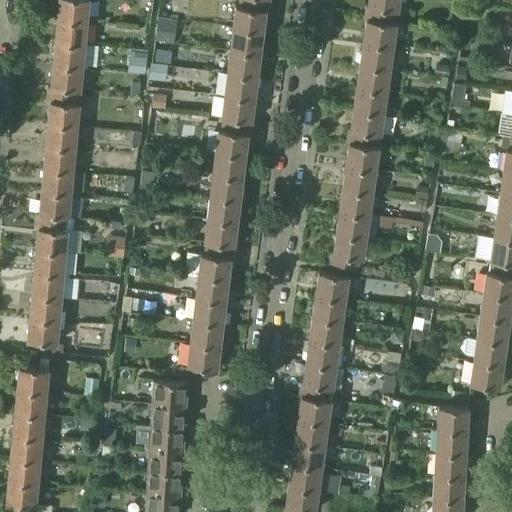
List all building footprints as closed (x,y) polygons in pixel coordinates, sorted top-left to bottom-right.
[(59,0),(58,19),(87,21),(89,0),(59,0)] [(263,28),(266,0),(238,0),(238,3),(234,3),(231,25),(263,28)] [(367,3),(365,16),(394,20),(395,9),(399,9),(400,0),(369,0),(369,4),(367,3)] [(479,16),(481,5),(470,3),(468,14),(479,16)] [(159,15),(156,35),(174,37),(177,18),(159,15)] [(397,20),(394,20),(365,16),(365,17),(367,18),(364,39),(394,44),(397,20)] [(87,21),(58,19),(55,42),(85,44),(87,21)] [(263,28),(231,25),(228,47),(261,51),(263,28)] [(451,37),(452,28),(441,27),(440,36),(451,37)] [(462,45),(470,46),(471,37),(463,36),(462,45)] [(364,39),(360,62),(391,66),(394,44),(364,39)] [(55,42),(53,65),(83,68),(85,44),(55,42)] [(261,51),(228,47),(226,70),(258,74),(261,51)] [(155,60),(169,61),(170,50),(157,48),(155,60)] [(146,51),(131,49),(128,67),(143,69),(146,51)] [(152,62),(150,76),(164,78),(166,64),(152,62)] [(360,62),(357,85),(388,89),(391,66),(360,62)] [(436,62),(435,72),(448,75),(450,64),(436,62)] [(83,68),(53,65),(51,87),(81,90),(83,68)] [(458,65),(455,78),(465,80),(467,66),(458,65)] [(258,74),(226,70),(223,92),(255,96),(258,74)] [(440,74),(439,83),(447,84),(448,75),(440,74)] [(130,93),(140,94),(141,81),(131,80),(130,93)] [(453,81),(450,103),(468,107),(469,99),(463,98),(466,83),(453,81)] [(357,85),(354,106),(385,111),(388,89),(357,85)] [(50,101),(48,123),(78,126),(80,103),(77,103),(78,91),(81,91),(81,90),(51,87),(48,86),(47,101),(50,101)] [(164,107),(166,94),(154,92),(153,106),(164,107)] [(255,96),(223,92),(220,116),(250,120),(252,120),(255,96)] [(382,133),(385,111),(354,106),(351,127),(349,127),(347,140),(376,143),(377,133),(382,133)] [(214,149),(246,153),(250,120),(220,116),(220,117),(222,117),(221,127),(217,127),(214,149)] [(439,120),(430,119),(428,132),(437,133),(439,120)] [(78,126),(48,123),(46,145),(76,148),(78,126)] [(440,125),(436,145),(445,146),(449,126),(440,125)] [(503,134),(501,145),(506,145),(503,167),(511,168),(511,135),(510,135),(503,134)] [(349,141),(346,163),(377,167),(380,144),(376,143),(347,140),(347,141),(349,141)] [(160,151),(161,143),(152,142),(151,150),(160,151)] [(46,145),(44,168),(73,171),(76,148),(46,145)] [(246,153),(214,149),(212,172),(243,175),(246,153)] [(425,154),(424,164),(433,165),(434,155),(425,154)] [(346,163),(343,186),(374,190),(377,167),(346,163)] [(511,191),(511,168),(503,167),(500,190),(511,191)] [(73,171),(44,168),(41,191),(71,194),(73,171)] [(153,182),(155,170),(144,169),(142,181),(153,182)] [(243,175),(212,172),(209,194),(240,198),(243,175)] [(429,186),(417,184),(415,196),(427,198),(429,186)] [(343,186),(340,208),(370,212),(374,190),(343,186)] [(511,191),(500,190),(497,212),(511,214),(511,191)] [(37,213),(37,214),(39,214),(69,217),(71,194),(41,191),(39,213),(37,213)] [(240,198),(209,194),(206,217),(238,221),(240,198)] [(418,198),(417,209),(425,210),(427,199),(418,198)] [(340,208),(337,231),(367,234),(370,212),(340,208)] [(137,223),(149,224),(150,212),(138,211),(137,223)] [(511,237),(511,214),(497,212),(493,235),(511,237)] [(35,227),(38,228),(36,250),(66,252),(68,230),(65,229),(66,218),(69,218),(69,217),(39,214),(37,214),(35,227)] [(391,227),(393,216),(378,214),(376,225),(391,227)] [(206,241),(232,244),(235,244),(238,221),(206,217),(204,240),(206,241)] [(364,257),(367,234),(337,231),(334,251),(332,251),(330,264),(358,268),(359,256),(364,257)] [(429,231),(426,248),(440,250),(441,240),(437,232),(429,231)] [(123,255),(125,236),(110,235),(109,244),(106,244),(105,253),(123,255)] [(490,258),(492,259),(511,261),(511,237),(493,235),(490,258)] [(228,277),(232,244),(206,241),(204,252),(187,250),(185,272),(198,273),(228,277)] [(66,252),(36,250),(34,272),(64,275),(66,252)] [(511,261),(492,259),(490,270),(487,269),(484,291),(511,295),(511,261)] [(390,266),(380,264),(379,271),(389,273),(390,266)] [(130,265),(129,272),(139,273),(140,266),(130,265)] [(319,269),(316,292),(346,297),(349,273),(319,269)] [(64,275),(34,272),(32,295),(62,298),(62,295),(77,297),(79,276),(64,275)] [(228,277),(198,273),(195,296),(225,300),(228,277)] [(435,285),(420,283),(419,291),(433,294),(435,285)] [(511,295),(484,291),(480,313),(510,318),(511,305),(511,295)] [(346,297),(316,292),(313,315),(343,319),(346,297)] [(62,298),(32,295),(30,318),(59,321),(62,298)] [(145,298),(132,296),(131,308),(143,309),(145,298)] [(195,296),(193,319),(223,322),(225,300),(195,296)] [(510,318),(480,313),(477,336),(507,340),(510,318)] [(313,315),(309,338),(340,342),(343,319),(313,315)] [(421,329),(423,316),(414,315),(412,327),(421,329)] [(57,342),(59,321),(30,318),(27,341),(52,344),(51,350),(63,351),(64,343),(57,342)] [(193,319),(190,341),(220,345),(223,322),(193,319)] [(392,328),(391,335),(396,341),(402,342),(404,330),(392,328)] [(413,338),(419,339),(423,336),(424,329),(414,328),(413,338)] [(135,352),(137,338),(126,336),(124,350),(135,352)] [(477,336),(474,359),(504,363),(507,340),(477,336)] [(309,338),(306,359),(336,364),(340,342),(309,338)] [(217,368),(220,345),(190,341),(187,370),(203,372),(203,367),(217,368)] [(387,358),(384,371),(397,373),(399,360),(387,358)] [(333,387),(336,364),(306,359),(303,381),(301,380),(299,393),(328,397),(329,386),(333,387)] [(504,363),(474,359),(469,387),(485,390),(486,384),(500,387),(504,363)] [(19,366),(17,390),(46,392),(49,368),(19,366)] [(386,372),(384,388),(395,389),(397,374),(386,372)] [(99,378),(86,376),(84,393),(96,395),(99,378)] [(154,378),(152,402),(186,404),(187,380),(154,378)] [(453,396),(467,398),(469,391),(455,389),(453,396)] [(17,390),(15,413),(44,415),(46,392),(17,390)] [(301,394),(298,417),(328,421),(332,398),(328,397),(299,393),(299,394),(301,394)] [(391,411),(402,412),(404,400),(393,398),(391,411)] [(186,404),(152,402),(151,424),(185,426),(186,404)] [(438,403),(437,427),(467,429),(468,405),(438,403)] [(94,410),(81,409),(81,417),(93,418),(94,410)] [(44,415),(15,413),(13,436),(42,438),(44,415)] [(81,417),(80,427),(90,428),(91,418),(81,417)] [(328,421),(298,417),(295,439),(325,443),(328,421)] [(184,448),(185,426),(151,424),(137,423),(136,440),(145,441),(145,446),(150,446),(184,448)] [(437,427),(435,450),(466,451),(467,429),(437,427)] [(13,436),(11,459),(40,461),(42,438),(13,436)] [(295,439),(292,462),(322,466),(323,457),(325,443),(295,439)] [(111,459),(113,445),(103,444),(101,457),(111,459)] [(184,448),(150,446),(148,469),(182,471),(184,448)] [(78,449),(77,462),(86,463),(87,450),(78,449)] [(435,450),(434,473),(464,474),(466,451),(435,450)] [(11,459),(8,481),(38,484),(40,461),(11,459)] [(327,467),(322,466),(292,462),(289,484),(319,488),(326,489),(329,472),(326,471),(327,467)] [(148,469),(147,491),(181,493),(182,471),(148,469)] [(360,494),(377,496),(380,474),(372,473),(370,489),(361,487),(360,494)] [(434,473),(433,495),(463,497),(464,474),(434,473)] [(36,508),(38,484),(8,481),(6,505),(36,508)] [(315,510),(319,488),(289,484),(286,504),(283,504),(282,511),(311,511),(312,510),(315,510)] [(179,511),(181,493),(147,491),(145,511),(179,511)] [(103,506),(107,495),(96,492),(93,503),(103,506)] [(462,511),(463,497),(433,495),(431,511),(462,511)]
